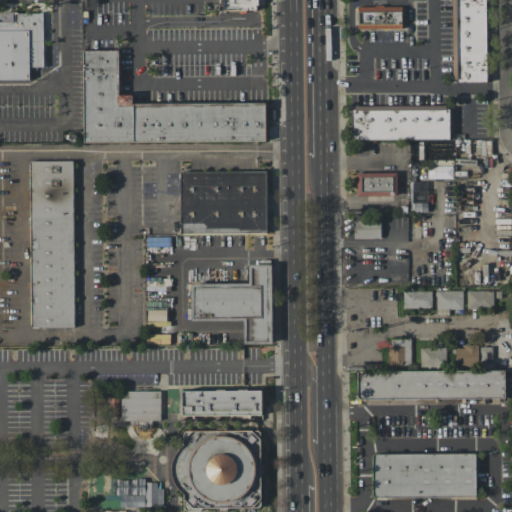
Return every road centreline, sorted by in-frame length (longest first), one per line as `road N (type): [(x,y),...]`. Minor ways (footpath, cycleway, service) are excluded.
road 1 (primary): [(294,0),(297,483)]
road 2 (primary): [(327,368),(326,204)]
road 3 (primary): [(326,157),(323,0)]
road 4 (residential): [(511,141),(508,0)]
